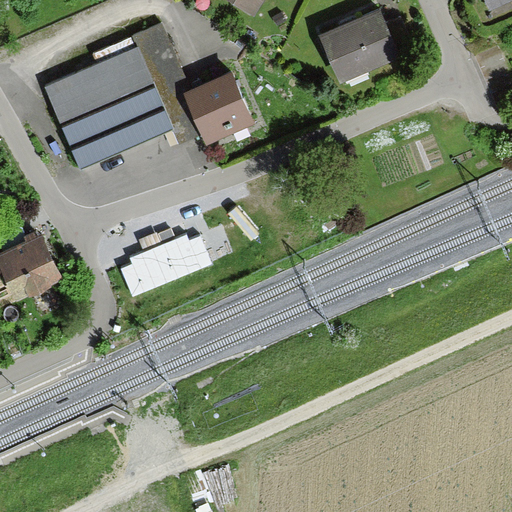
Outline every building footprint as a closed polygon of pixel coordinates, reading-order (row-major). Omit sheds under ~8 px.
[(232,0),(253,14),(262,0),(232,0)] [(511,0),(484,0),(489,10),(511,0)] [(339,80),(401,53),(380,4),(318,31),(339,80)] [(191,85),(163,21),(93,52),(97,60),(45,83),(82,166),(174,125),(175,127),(173,128),(180,142),(204,131),(185,87),(191,85)] [(208,141),(258,119),(234,66),(191,85),(185,87),(204,131),(208,141)] [(121,268),(132,297),(214,264),(202,234),(196,237),(189,240),(187,235),(178,239),(174,228),(141,241),(145,253),(131,258),(133,263),(121,268)] [(0,260),(18,298),(65,275),(43,229),(0,249),(0,260)]
